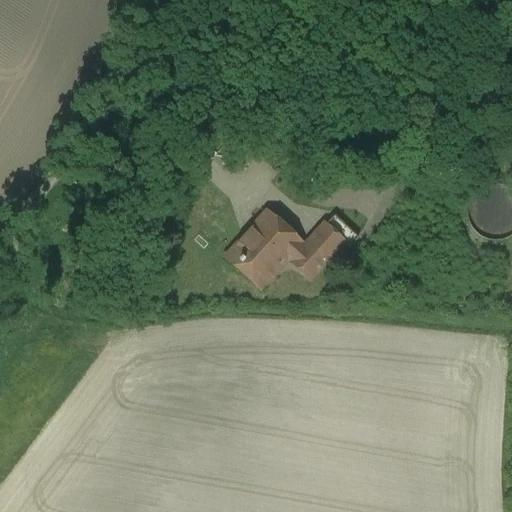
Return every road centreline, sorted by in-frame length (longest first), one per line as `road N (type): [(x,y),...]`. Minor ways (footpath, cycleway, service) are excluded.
road 1 (track): [(140,0),(103,99),(0,233)]
road 2 (track): [(213,0),(219,84),(182,226)]
